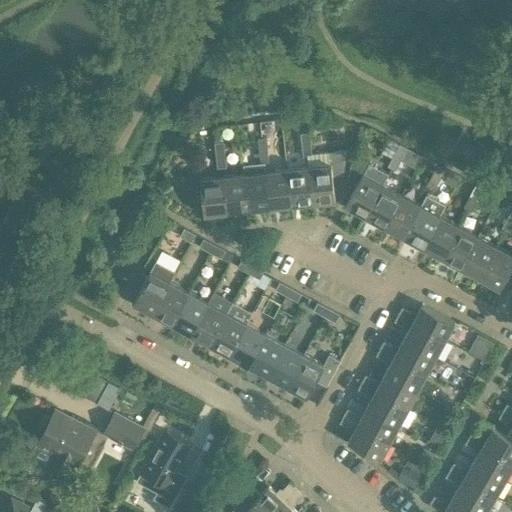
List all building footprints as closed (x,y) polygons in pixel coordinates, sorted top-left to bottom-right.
[(329,125),(328,124),(328,117),(309,119),(310,127),(329,125)] [(301,133),(302,145),(311,144),(312,144),(311,132),(301,133)] [(257,137),(259,150),(269,149),(267,136),(257,137)] [(215,142),(216,155),(226,154),(224,141),(215,142)] [(400,143),(394,155),(402,159),(408,147),(400,143)] [(313,153),(312,144),(311,144),(302,145),(304,158),(309,158),(310,165),(314,201),(337,198),(334,172),(344,171),(348,149),(313,153)] [(269,149),(259,150),(260,161),(266,161),(266,163),(270,162),(269,149)] [(389,172),(354,153),(349,178),(359,183),(347,204),(366,214),(383,183),(389,172)] [(228,166),(226,154),(216,155),(217,168),(228,166)] [(396,170),(402,159),(394,155),(388,165),(392,167),(396,170)] [(260,161),(244,163),(245,173),(249,208),(271,205),(267,170),(266,163),(266,161),(260,161)] [(438,164),(432,175),(441,179),(447,168),(438,164)] [(314,201),(310,165),(288,168),(292,203),(314,201)] [(292,203),(288,168),(267,170),(271,205),(292,203)] [(249,208),(245,173),(224,175),(228,210),(249,208)] [(228,210),(224,175),(202,177),(206,213),(228,210)] [(435,190),(441,179),(432,175),(426,186),(435,190)] [(45,193),(23,182),(18,192),(17,191),(15,194),(16,195),(0,224),(0,227),(20,238),(45,193)] [(385,225),(402,193),(383,183),(366,214),(385,225)] [(476,184),(470,196),(478,200),(484,189),(484,188),(476,184)] [(404,235),(422,204),(402,193),(385,225),(404,235)] [(427,193),(422,204),(404,235),(423,245),(440,214),(446,203),(427,193)] [(472,211),(478,200),(470,196),(465,206),(472,211)] [(442,256),(460,224),(440,214),(423,245),(442,256)] [(510,231),(511,227),(511,217),(508,216),(503,226),(510,231)] [(461,266),(479,234),(460,224),(442,256),(461,266)] [(182,236),(193,241),(197,233),(186,227),(182,236)] [(481,276),(498,244),(479,234),(461,266),(481,276)] [(211,251),(216,243),(205,237),(201,246),(211,251)] [(227,249),(216,243),(211,251),(223,257),(227,249)] [(511,252),(498,244),(481,276),(501,287),(510,271),(511,271),(511,252)] [(250,272),(254,264),(243,258),(239,266),(250,272)] [(155,312),(171,281),(177,271),(157,260),(151,270),(134,302),(155,312)] [(265,270),(254,264),(250,272),(261,278),(265,270)] [(172,322),(190,291),(171,281),(155,312),(172,322)] [(276,289),(287,295),(291,286),(281,281),(276,289)] [(303,292),(291,286),(287,295),(299,301),(303,292)] [(211,343),(228,312),(234,301),(215,290),(209,301),(192,333),(211,343)] [(192,333),(209,301),(190,291),(172,322),(192,333)] [(230,353),(247,322),(253,311),(234,301),(228,312),(211,343),(230,353)] [(325,315),(329,307),(319,301),(314,310),(325,315)] [(403,306),(400,314),(414,321),(446,339),(456,321),(423,303),(417,314),(403,306)] [(341,313),(329,307),(325,315),(336,321),(341,313)] [(437,356),(446,339),(414,321),(400,314),(396,321),(410,328),(404,338),(437,356)] [(249,364),(266,333),(247,322),(230,353),(249,364)] [(470,348),(487,357),(495,339),(478,331),(470,348)] [(268,374),(285,343),(266,333),(249,364),(268,374)] [(437,356),(404,338),(399,348),(385,340),(381,347),(395,355),(428,372),(437,356)] [(287,384),(304,353),(285,343),(268,374),(287,384)] [(395,355),(381,347),(378,354),(391,362),(386,372),(419,389),(428,372),(395,355)] [(324,364),(304,353),(287,384),(307,396),(317,377),(328,383),(342,358),(331,352),(324,364)] [(419,389),(386,372),(380,382),(367,374),(363,381),(377,389),(409,406),(419,389)] [(87,394),(112,407),(122,385),(98,373),(87,394)] [(400,423),(409,406),(377,389),(363,381),(359,388),(373,396),(367,405),(400,423)] [(391,440),(400,423),(367,405),(362,415),(348,408),(344,415),(358,422),(391,440)] [(511,414),(504,410),(500,417),(511,423),(511,427),(508,434),(511,436),(511,414)] [(133,447),(144,426),(116,411),(105,432),(119,440),(118,441),(122,443),(123,442),(133,447)] [(32,454),(51,464),(69,473),(75,461),(77,463),(95,429),(71,416),(68,422),(53,415),(52,417),(49,416),(45,417),(41,426),(42,429),(44,431),(32,454)] [(381,458),(391,440),(358,422),(344,415),(340,422),(354,430),(348,440),(381,458)] [(449,428),(439,422),(430,439),(439,445),(449,428)] [(511,460),(511,436),(508,434),(494,426),(488,437),(474,429),(470,436),(484,444),(511,460)] [(188,475),(187,474),(178,469),(192,444),(166,429),(142,470),(143,471),(138,480),(158,491),(154,497),(171,506),(188,475)] [(506,479),(511,469),(511,460),(484,444),(470,436),(466,443),(480,451),(474,460),(506,479)] [(399,477),(418,486),(428,463),(409,454),(399,477)] [(496,496),(506,479),(474,460),(468,470),(455,462),(451,469),(464,477),(496,496)] [(464,477),(451,469),(446,476),(460,484),(454,493),(486,511),(496,496),(464,477)] [(270,511),(295,486),(290,481),(279,492),(269,483),(261,492),(249,481),(232,511),(270,511)] [(300,511),(291,504),(302,492),(295,486),(270,511),(300,511)] [(486,511),(454,493),(449,503),(435,495),(431,503),(444,511),(446,511),(486,511)] [(31,511),(27,509),(29,506),(12,497),(4,511),(31,511)]
